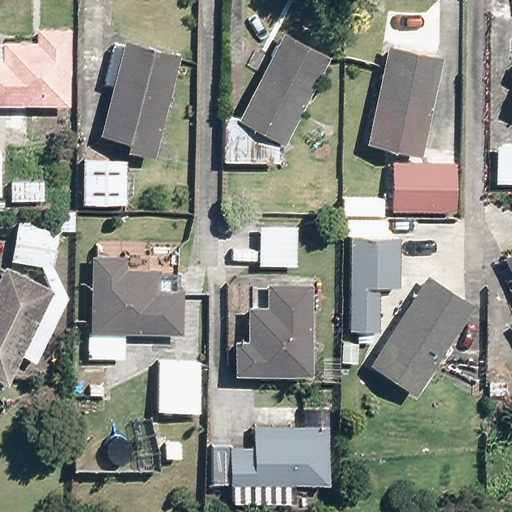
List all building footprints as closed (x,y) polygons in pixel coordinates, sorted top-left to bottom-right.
[(32,28),(32,41),(0,40),(0,106),(64,107),(66,29),(32,28)] [(188,50),(131,33),(99,136),(156,154),(188,50)] [(441,52),(386,40),(363,141),(418,153),(441,52)] [(278,141),(318,81),(269,48),(229,108),(245,133),(278,141)] [(511,144),(494,144),(493,182),(511,183),(511,144)] [(126,161),(82,159),(80,206),(124,208),(126,161)] [(386,160),(384,211),(449,213),(451,163),(386,160)] [(7,179),(6,200),(39,201),(41,181),(7,179)] [(295,226),(255,224),(253,265),(293,267),(295,226)] [(54,230),(10,227),(8,265),(52,267),(54,230)] [(345,330),(375,331),(376,288),(394,289),(395,238),(347,236),(345,330)] [(511,255),(503,260),(511,279),(511,255)] [(0,262),(0,373),(44,284),(0,262)] [(125,265),(93,264),(91,328),(180,330),(181,272),(125,270),(125,265)] [(364,357),(413,387),(422,382),(472,300),(426,272),(418,284),(411,280),(364,357)] [(302,372),(306,278),(265,277),(264,304),(242,304),(242,336),(229,336),(228,372),(302,372)] [(199,360),(155,358),(153,410),(197,411),(199,360)] [(250,448),(208,446),(206,482),(324,486),(326,423),(251,421),(250,448)]
